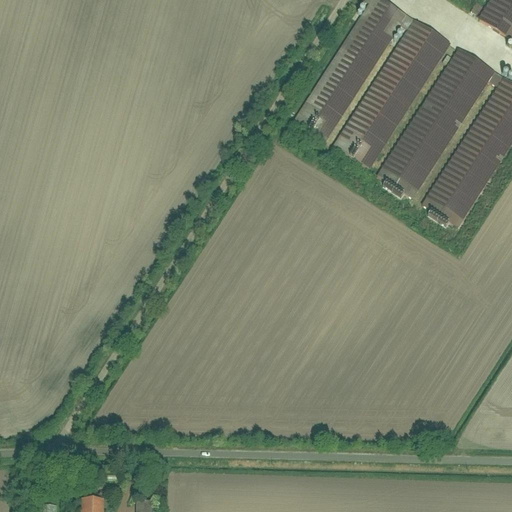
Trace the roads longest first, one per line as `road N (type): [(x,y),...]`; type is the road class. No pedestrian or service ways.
road 1 (unclassified): [(53,452),(347,0)]
road 2 (residential): [(511,463),(53,452)]
